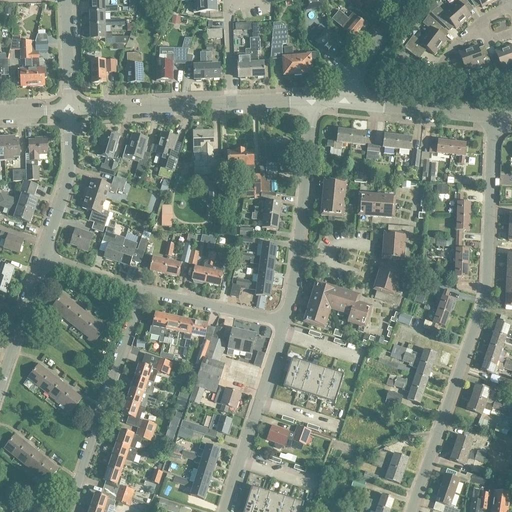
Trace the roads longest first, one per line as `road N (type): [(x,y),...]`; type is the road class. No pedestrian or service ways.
road 1 (residential): [(409,511),(485,288),(488,119)]
road 2 (residential): [(67,511),(138,292)]
road 3 (residential): [(282,322),(299,240),(309,100)]
road 4 (residential): [(222,511),(282,322)]
road 5 (unclassified): [(69,109),(230,103)]
road 6 (residential): [(41,256),(63,194),(69,109)]
road 7 (unclassified): [(339,100),(488,119)]
road 8 (residential): [(282,322),(138,292)]
road 9 (residential): [(0,379),(41,256)]
road 10 (residential): [(339,100),(410,0)]
